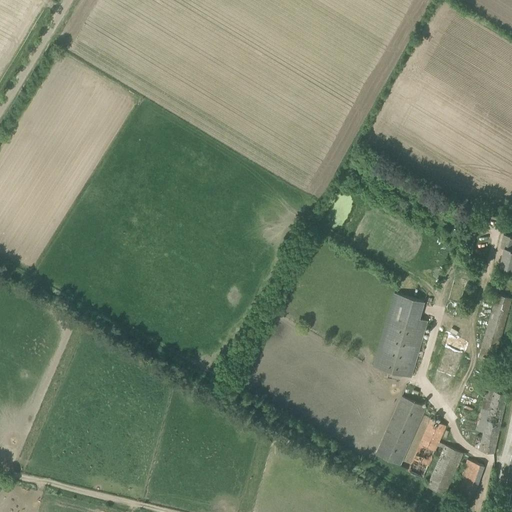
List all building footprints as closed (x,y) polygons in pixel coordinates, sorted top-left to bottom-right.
[(470,228),(482,231),(484,231),(487,218),(473,215),(470,228)] [(500,265),(511,267),(511,235),(503,234),(501,246),(504,247),(500,265)] [(372,366),(390,371),(411,377),(427,320),(420,318),(424,301),(393,292),(372,366)] [(493,362),(511,298),(497,293),(478,358),(493,362)] [(483,431),(479,449),(494,453),(507,393),(491,389),(486,388),(480,412),(479,412),(476,430),(483,431)] [(400,464),(426,406),(402,395),(376,454),(400,464)] [(423,477),(437,444),(438,441),(446,425),(431,418),(408,470),(423,477)] [(463,452),(438,441),(437,444),(444,447),(427,486),(445,494),(463,452)] [(470,505),(484,465),(466,459),(453,498),(470,505)]
